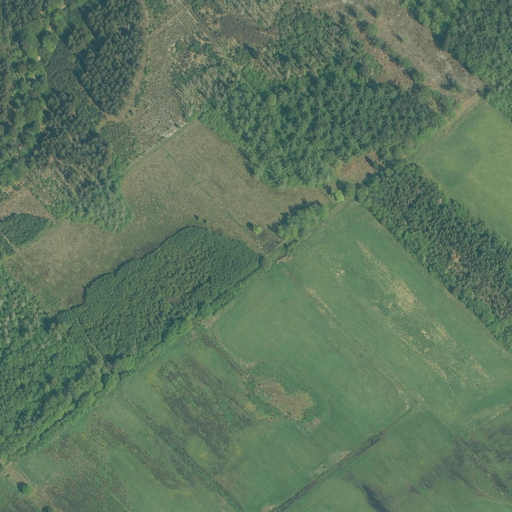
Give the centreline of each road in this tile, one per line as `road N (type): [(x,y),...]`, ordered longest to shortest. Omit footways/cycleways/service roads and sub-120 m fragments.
road 1 (track): [(511,73),(1,462)]
road 2 (track): [(69,0),(49,29),(23,140),(0,179)]
